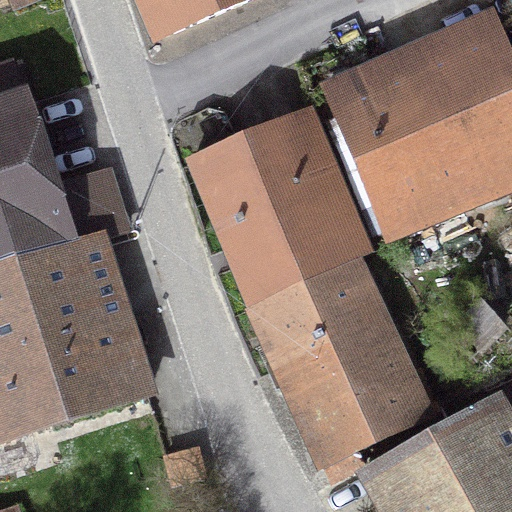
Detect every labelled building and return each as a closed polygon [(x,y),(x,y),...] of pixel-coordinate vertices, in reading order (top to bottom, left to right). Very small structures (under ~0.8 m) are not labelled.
[(8,0),(12,8),(31,0),(8,0)] [(145,0),(162,39),(255,0),(145,0)] [(511,186),(511,70),(492,22),(326,91),(387,239),(511,186)] [(0,272),(73,249),(26,104),(23,103),(11,67),(0,70),(0,272)] [(192,163),(252,308),(353,262),(365,257),(306,115),(192,163)] [(98,241),(73,249),(0,272),(0,441),(148,394),(98,241)] [(353,262),(252,308),(330,484),(364,468),(355,454),(424,419),(353,262)] [(363,473),(384,511),(511,511),(511,432),(495,402),(403,449),(363,473)]
